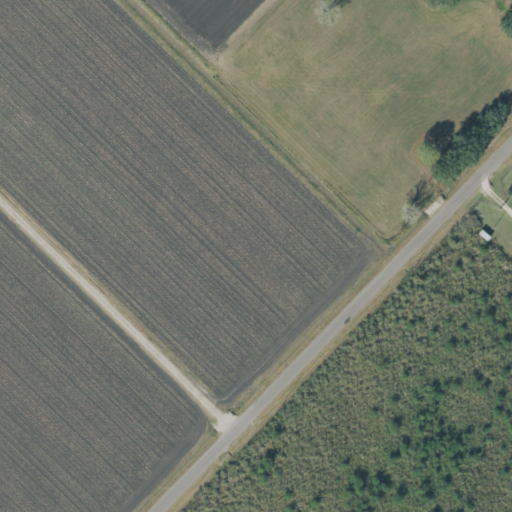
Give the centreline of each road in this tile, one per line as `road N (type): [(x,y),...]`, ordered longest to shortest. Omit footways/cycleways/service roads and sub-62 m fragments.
road 1 (residential): [(161,511),(511,149)]
road 2 (residential): [(405,260),(144,0)]
road 3 (residential): [(239,432),(0,201)]
